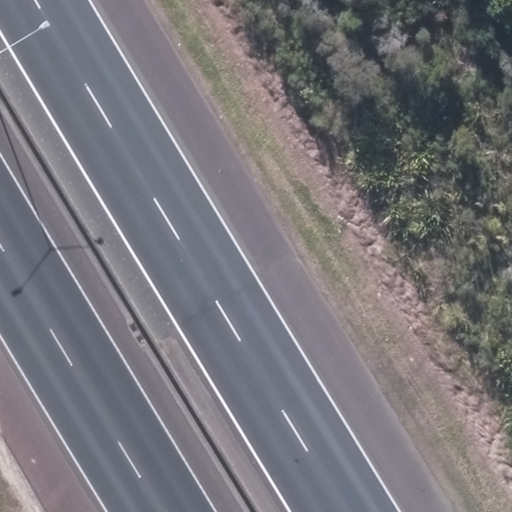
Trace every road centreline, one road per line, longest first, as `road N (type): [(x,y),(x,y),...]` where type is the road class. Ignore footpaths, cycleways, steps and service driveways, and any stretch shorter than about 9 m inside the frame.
road 1 (motorway): [(25,0),(341,511)]
road 2 (motorway): [(163,511),(0,250)]
